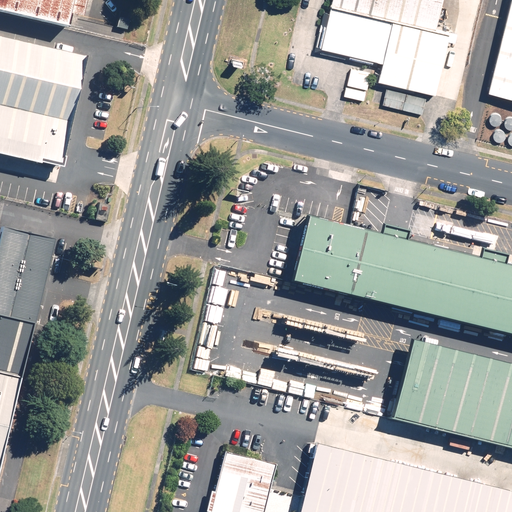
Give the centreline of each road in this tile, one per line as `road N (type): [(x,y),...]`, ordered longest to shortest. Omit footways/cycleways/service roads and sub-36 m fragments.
road 1 (primary): [(79,511),(176,103)]
road 2 (tertiary): [(511,179),(176,103)]
road 3 (unknown): [(448,166),(491,0)]
